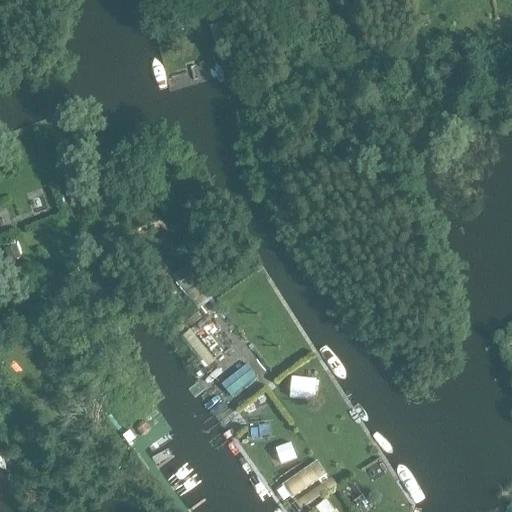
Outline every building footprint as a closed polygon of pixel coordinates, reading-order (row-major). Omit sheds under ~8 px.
[(225,41),(215,44),(220,59),(229,56),(225,41)] [(17,246),(4,251),(10,265),(23,260),(17,246)] [(172,274),(199,309),(213,298),(186,263),(172,274)] [(215,361),(190,328),(182,334),(207,366),(215,361)] [(219,385),(229,397),(254,377),(244,365),(219,385)] [(316,378),(292,375),(289,398),(314,401),(316,378)] [(193,485),(158,438),(137,453),(174,500),(193,485)] [(275,447),(281,464),(297,458),(291,442),(275,447)] [(317,459),(282,484),(293,499),(328,474),(317,459)] [(332,477),(295,502),(300,509),(337,484),(332,477)] [(326,498),(316,506),(320,511),(333,511),(336,510),(326,498)]
